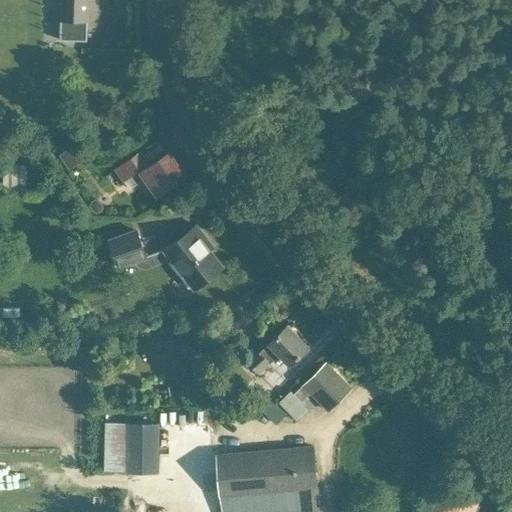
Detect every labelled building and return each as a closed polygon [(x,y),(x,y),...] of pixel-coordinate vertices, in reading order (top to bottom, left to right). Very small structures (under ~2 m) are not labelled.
[(60,0),(60,40),(87,41),(88,0),(60,0)] [(73,145),(59,155),(69,170),(84,160),(73,145)] [(140,152),(124,163),(115,169),(123,181),(124,181),(130,189),(145,178),(157,195),(186,175),(169,151),(150,165),(140,152)] [(91,202),(89,207),(94,213),(98,213),(102,211),(103,207),(99,200),(94,200),(91,202)] [(196,225),(165,249),(195,287),(194,287),(195,288),(223,266),(222,266),(210,250),(213,248),(206,238),(196,226),(197,226),(196,225)] [(118,269),(135,264),(148,259),(147,256),(137,230),(108,241),(118,269)] [(288,324),(274,338),(248,363),(258,374),(269,363),(270,364),(279,354),(289,365),(309,346),(288,324)] [(237,361),(227,371),(243,388),(253,378),(237,361)] [(294,394),(302,402),(311,392),(329,411),(351,389),(326,363),(294,394)] [(161,424),(105,422),(103,472),(159,474),(161,424)] [(319,511),(314,446),(294,448),(255,451),(231,454),(216,456),(222,511),(319,511)] [(455,511),(474,511),(481,496),(433,478),(425,500),(451,510),(455,511)] [(450,511),(451,510),(425,500),(420,511),(450,511)]
